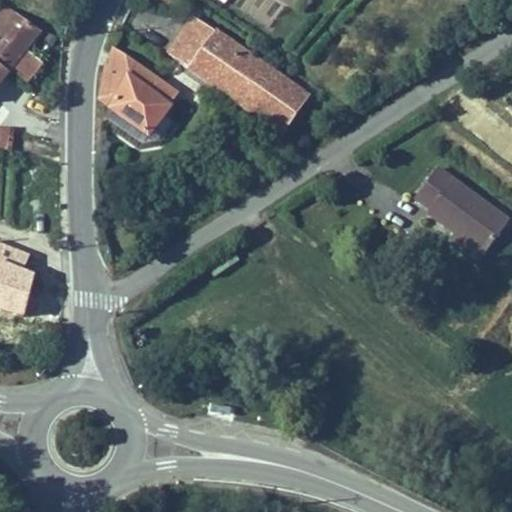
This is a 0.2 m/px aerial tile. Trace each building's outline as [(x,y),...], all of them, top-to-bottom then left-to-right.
[(3,4),(0,7),(0,60),(13,70),(29,49),(43,30),(3,4)] [(167,55),(286,133),(313,91),(194,14),(167,55)] [(103,60),(98,98),(114,110),(106,122),(141,148),(151,147),(167,143),(181,123),(167,114),(182,91),(113,45),(103,60)] [(29,49),(13,70),(29,82),(45,61),(29,49)] [(0,86),(13,70),(0,60),(0,86)] [(0,150),(13,151),(14,126),(0,125),(0,150)] [(31,162),(17,161),(16,185),(30,185),(31,162)] [(438,164),(415,194),(431,206),(427,210),(455,230),(483,251),(509,218),(438,164)] [(29,202),(30,187),(15,187),(15,201),(29,202)] [(478,258),(483,251),(455,230),(450,237),(478,258)] [(153,293),(148,288),(132,301),(137,306),(153,293)]
